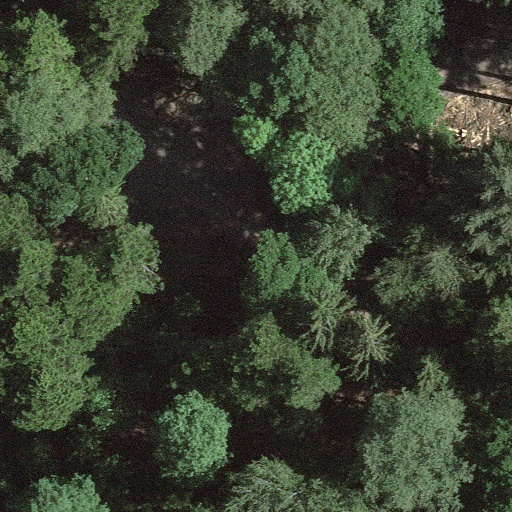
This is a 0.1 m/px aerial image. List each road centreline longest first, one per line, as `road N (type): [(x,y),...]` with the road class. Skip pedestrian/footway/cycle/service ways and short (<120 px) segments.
road 1 (track): [(0,1),(211,185),(310,240),(511,400)]
road 2 (track): [(511,77),(211,185),(0,214)]
